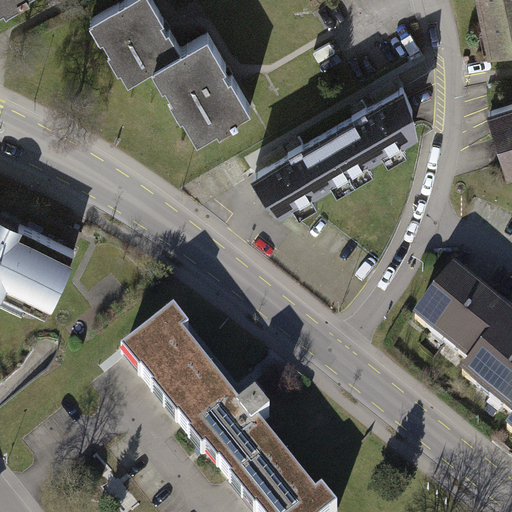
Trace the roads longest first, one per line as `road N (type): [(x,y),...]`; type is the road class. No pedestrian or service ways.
road 1 (tertiary): [(336,354),(156,216),(0,128)]
road 2 (residential): [(436,0),(449,84),(436,189),(399,276),(336,354)]
road 3 (tertiary): [(511,496),(336,354)]
